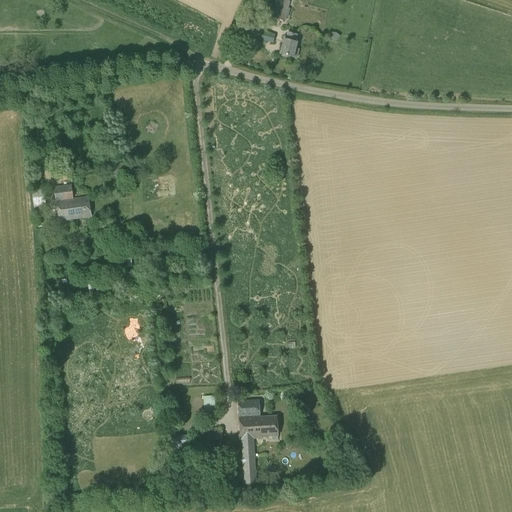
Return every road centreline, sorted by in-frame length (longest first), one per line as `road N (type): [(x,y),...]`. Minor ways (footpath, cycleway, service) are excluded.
road 1 (unclassified): [(511,110),(369,102),(197,65)]
road 2 (unclassified): [(0,88),(197,65)]
road 3 (track): [(214,67),(72,0)]
